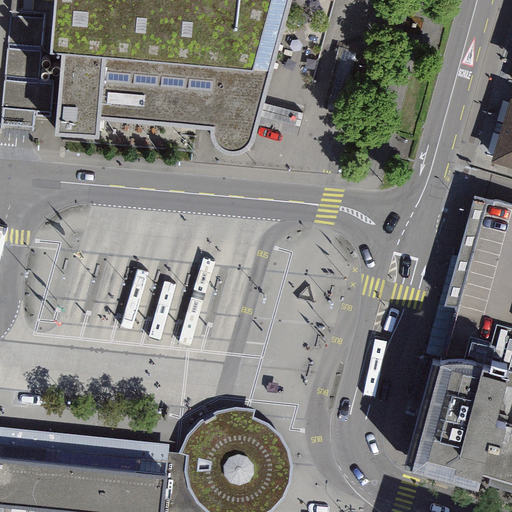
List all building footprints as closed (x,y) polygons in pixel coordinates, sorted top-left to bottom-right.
[(40,127),(47,127),(53,49),(40,48),(43,0),(22,0),(22,14),(15,13),(7,124),(24,126),(40,127)] [(47,127),(47,131),(94,133),(96,115),(159,119),(207,121),(206,131),(209,139),(216,146),(231,150),(243,148),(253,138),(292,0),(43,0),(40,48),(53,49),(47,127)] [(357,53),(344,49),(329,105),(343,108),(357,53)] [(511,166),(511,103),(501,141),(495,162),(511,166)] [(430,373),(406,460),(511,493),(511,180),(484,172),(430,373)] [(271,511),(275,510),(285,498),(292,482),(294,465),(291,449),(282,435),(269,422),(254,416),(257,408),(251,405),(237,406),(218,410),(206,414),(187,435),(182,454),(187,455),(185,470),(186,482),(194,496),(202,506),(209,511),(271,511)] [(0,501),(81,509),(107,511),(164,511),(168,471),(170,460),(170,452),(171,446),(2,428),(0,427),(0,501)] [(168,471),(164,511),(209,511),(202,506),(194,496),(186,482),(185,470),(187,455),(182,454),(170,452),(170,460),(168,471)] [(0,511),(107,511),(81,509),(0,501),(0,511)]
